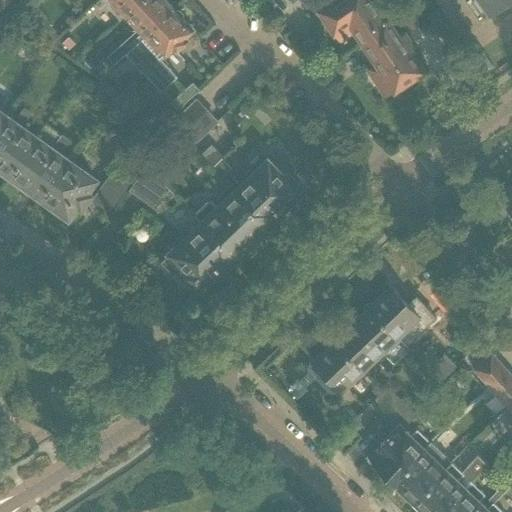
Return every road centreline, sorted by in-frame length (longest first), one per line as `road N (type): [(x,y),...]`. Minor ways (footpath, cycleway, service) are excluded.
road 1 (residential): [(398,196),(216,0)]
road 2 (tertiary): [(203,377),(398,196)]
road 3 (residential): [(203,377),(0,224)]
road 4 (tertiary): [(1,511),(203,377)]
road 5 (tertiary): [(355,511),(203,377)]
road 6 (residential): [(511,319),(398,196)]
road 7 (tertiary): [(398,196),(511,109)]
